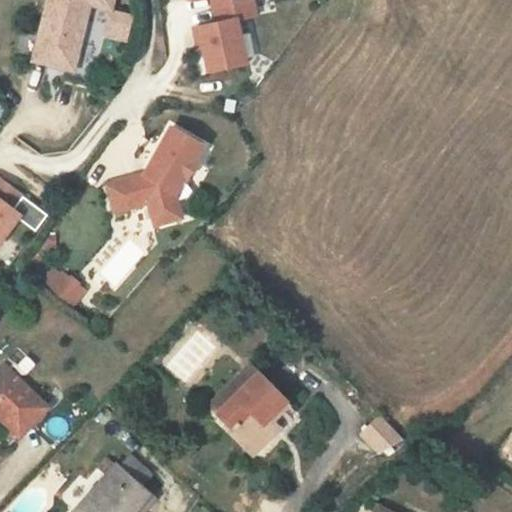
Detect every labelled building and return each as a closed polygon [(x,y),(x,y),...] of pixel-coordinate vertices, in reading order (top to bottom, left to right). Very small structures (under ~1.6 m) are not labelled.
[(34,60),(74,70),(90,4),(111,9),(113,0),(48,0),(48,3),(40,36),(35,56),(34,60)] [(205,0),(192,0),(189,1),(192,23),(209,21),(205,0)] [(212,0),(217,23),(199,27),(202,40),(209,71),(246,63),(237,20),(256,16),(252,0),(212,0)] [(20,31),(15,51),(35,56),(40,36),(20,31)] [(184,156),(193,141),(171,128),(162,144),(165,146),(157,160),(154,158),(145,175),(108,185),(115,212),(149,202),(155,225),(182,217),(174,191),(183,176),(187,179),(196,163),(194,162),(184,156)] [(203,146),(193,141),(184,156),(194,162),(203,146)] [(162,144),(154,158),(157,160),(165,146),(162,144)] [(183,176),(174,191),(179,194),(187,179),(183,176)] [(24,197),(0,179),(0,242),(21,214),(15,210),(24,197)] [(62,274),(49,290),(71,307),(84,291),(76,285),(78,283),(72,279),(70,280),(62,274)] [(269,382),(252,365),(211,405),(220,414),(255,379),(264,388),(269,382)] [(47,408),(4,367),(0,371),(0,416),(20,435),(47,408)] [(236,425),(259,449),(274,433),(264,423),(270,418),(287,400),(269,382),(264,388),(255,379),(220,414),(233,427),(233,428),(236,425)] [(404,439),(382,416),(363,434),(381,453),(404,439)] [(264,423),(274,433),(280,428),(270,418),(264,423)] [(233,427),(230,430),(253,454),(259,449),(236,425),(233,428),(233,427)] [(129,455),(120,465),(142,484),(151,474),(129,455)] [(98,467),(107,475),(116,466),(106,457),(98,467)] [(134,511),(141,505),(145,509),(156,497),(142,484),(120,465),(118,463),(116,466),(107,475),(75,511),(134,511)]
